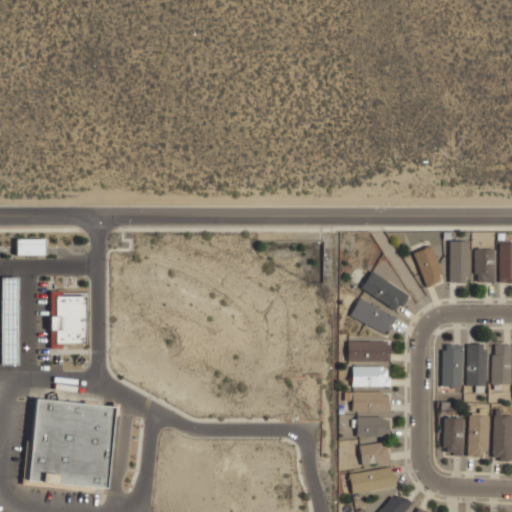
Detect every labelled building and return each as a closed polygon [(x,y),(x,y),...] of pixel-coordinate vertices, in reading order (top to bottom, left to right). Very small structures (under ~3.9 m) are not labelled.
[(15,253),(42,253),(42,237),(15,237),(15,253)] [(466,281),(466,239),(447,239),(447,281),(466,281)] [(497,281),(511,281),(511,242),(497,242),(497,281)] [(411,251),(425,286),(443,279),(429,244),(411,251)] [(472,248),(472,280),(492,280),(492,248),(472,248)] [(359,286),(396,310),(407,293),(369,269),(359,286)] [(16,276),(0,276),(0,364),(16,364),(16,276)] [(48,345),(84,345),(84,290),(48,290),(48,345)] [(348,315),(385,332),(394,315),(357,297),(348,315)] [(388,359),(388,340),(347,340),(346,359),(388,359)] [(440,385),(460,385),(460,343),(440,343),(440,385)] [(465,385),(484,385),(484,343),(465,343),(465,385)] [(510,343),(491,343),(491,383),(510,383),(510,343)] [(387,365),(351,365),(351,386),(387,386),(387,365)] [(344,390),(344,411),(387,411),(387,390),(344,390)] [(113,406),(32,397),(28,440),(23,439),(18,483),(90,491),(90,486),(104,488),(113,406)] [(485,413),(466,413),(466,455),(485,455),(485,413)] [(510,458),(510,414),(492,414),(492,458),(510,458)] [(355,415),(355,435),(387,435),(387,415),(355,415)] [(441,453),(460,453),(460,417),(441,417),(441,453)] [(358,443),(360,464),(388,461),(386,440),(358,443)] [(350,491),(394,485),(391,465),(348,472),(350,491)] [(401,511),(410,502),(395,489),(374,511),(401,511)]
